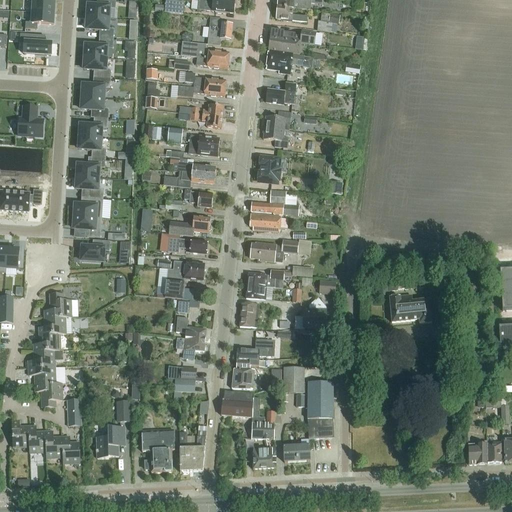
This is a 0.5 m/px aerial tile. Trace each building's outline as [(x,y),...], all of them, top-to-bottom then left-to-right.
[(54,15),(55,4),(39,3),(38,0),(26,0),(27,3),(33,3),(32,14),(54,15)] [(309,0),(309,3),(306,3),(294,1),(293,0),(278,0),(278,9),(293,11),(293,9),(310,11),(311,5),(322,7),(322,0),(309,0)] [(88,7),(87,19),(109,20),(110,9),(115,9),(115,1),(102,1),(102,6),(96,6),(96,7),(88,7)] [(185,3),(168,1),(166,1),(165,7),(152,6),(151,12),(183,15),(185,3)] [(130,2),(129,19),(137,19),(138,2),(130,2)] [(235,6),(199,3),(198,11),(216,13),(216,14),(226,15),(226,14),(234,15),(235,6)] [(293,11),(278,9),(276,20),(306,23),(307,18),(292,16),(293,11)] [(53,26),(54,15),(32,14),(31,24),(25,24),(25,30),(37,31),(37,25),(53,26)] [(318,23),(317,32),(336,33),(337,25),(340,25),(340,16),(321,15),(320,23),(318,23)] [(211,18),(208,46),(220,48),(221,40),(231,42),(233,27),(223,25),(224,20),(211,18)] [(87,19),(87,31),(95,31),(95,32),(100,33),(100,38),(113,39),(114,31),(109,31),(109,20),(87,19)] [(272,32),(270,41),(301,45),(314,46),(316,35),(302,33),(302,36),(272,32)] [(20,35),(20,43),(25,43),(24,56),(51,57),(52,44),(36,43),(36,36),(20,35)] [(364,41),(357,40),(356,48),(363,49),(364,41)] [(86,47),(85,58),(107,60),(107,49),(112,49),(113,41),(100,41),(100,46),(94,46),(94,47),(86,47)] [(301,45),(270,41),(269,52),(299,56),(301,45)] [(125,42),(125,52),(128,52),(128,60),(135,60),(136,43),(125,42)] [(181,57),(197,59),(229,63),(230,55),(221,54),(220,53),(216,52),(215,53),(209,52),(209,53),(205,52),(206,46),(182,43),(181,57)] [(314,59),(304,58),(283,54),(269,53),(267,71),(280,72),(280,74),(289,75),(291,64),(303,66),(303,68),(312,69),(314,60),(314,59)] [(85,58),(84,70),(92,71),(92,72),(98,73),(98,78),(110,79),(111,71),(106,71),(107,60),(85,58)] [(229,63),(197,59),(196,67),(207,68),(213,69),(214,70),(218,70),(219,70),(228,71),(229,63)] [(174,62),(173,70),(190,72),(191,64),(174,62)] [(157,71),(147,71),(146,81),(157,81),(157,71)] [(227,82),(195,79),(195,75),(186,74),(185,84),(194,85),(194,87),(226,90),(227,82)] [(83,86),(82,98),(104,100),(105,89),(110,89),(110,81),(97,80),(97,86),(93,86),(91,86),(91,87),(83,86)] [(268,91),(266,104),(284,106),(284,104),(294,105),(296,86),(286,85),(285,92),(277,92),(268,91)] [(193,89),(188,88),(179,87),(177,97),(193,99),(193,94),(225,98),(226,90),(194,87),(193,89)] [(82,98),(81,110),(89,111),(89,112),(92,112),(95,112),(95,118),(108,119),(108,111),(103,111),(104,100),(82,98)] [(180,107),(179,114),(192,115),(193,108),(180,107)] [(203,117),(223,119),(224,108),(210,107),(210,112),(203,111),(203,117)] [(43,139),(44,121),(37,121),(37,109),(24,108),(23,120),(19,120),(18,137),(43,139)] [(264,124),(264,129),(284,132),(285,124),(290,125),(291,115),(278,113),(278,119),(266,118),(265,124),(264,124)] [(223,119),(203,117),(202,122),(208,123),(208,128),(221,130),(223,119)] [(80,126),(79,138),(101,140),(102,129),(107,129),(108,121),(95,120),(94,126),(88,126),(88,127),(80,126)] [(127,121),(126,136),(135,136),(136,122),(127,121)] [(143,140),(152,141),(153,129),(145,128),(143,140)] [(169,129),(168,139),(183,140),(183,130),(169,129)] [(284,139),(284,132),(264,129),(263,135),(264,135),(263,141),(275,142),(275,148),(287,150),(289,140),(284,139)] [(189,146),(219,150),(220,141),(209,139),(190,137),(189,146)] [(79,138),(79,150),(87,151),(87,152),(93,152),(92,158),(105,159),(106,151),(101,151),(101,140),(79,138)] [(219,150),(189,146),(188,156),(207,158),(207,157),(218,158),(219,150)] [(171,159),(183,161),(183,160),(184,154),(166,152),(165,158),(171,159)] [(259,176),(258,181),(259,182),(259,184),(278,186),(278,180),(280,179),(280,175),(279,173),(280,160),(262,158),(262,160),(260,161),(260,165),(261,167),(260,175),(259,176)] [(178,173),(179,173),(215,177),(216,170),(206,169),(206,167),(194,166),(194,161),(183,160),(183,161),(171,159),(170,165),(173,165),(173,172),(178,172),(178,173)] [(78,166),(77,178),(99,180),(99,169),(104,169),(105,161),(92,160),(92,166),(86,166),(86,167),(78,166)] [(337,160),(335,166),(345,169),(347,162),(337,160)] [(126,161),(125,167),(124,180),(131,181),(132,168),(132,162),(126,161)] [(151,182),(151,174),(142,173),(142,182),(151,182)] [(215,177),(179,173),(178,179),(165,178),(164,187),(178,189),(179,182),(204,184),(204,183),(214,184),(215,177)] [(77,178),(76,190),(84,191),(84,192),(90,192),(90,198),(103,199),(103,191),(98,191),(99,180),(77,178)] [(341,196),(343,184),(331,182),(330,195),(341,196)] [(184,201),(190,201),(190,204),(198,205),(198,208),(212,210),(212,208),(213,207),(213,205),(212,203),(213,196),(198,194),(198,195),(191,194),(191,191),(185,191),(184,201)] [(0,193),(0,197),(0,212),(29,214),(29,204),(33,205),(33,206),(41,206),(42,192),(34,192),(34,197),(30,197),(30,195),(0,193)] [(271,192),(270,205),(285,206),(286,196),(286,193),(271,192)] [(286,196),(285,206),(296,206),(297,197),(286,196)] [(75,206),(74,218),(101,220),(103,201),(89,200),(89,206),(83,206),(83,207),(75,206)] [(166,202),(166,207),(165,210),(182,211),(182,203),(166,202)] [(252,204),(251,213),(274,214),(274,216),(295,218),(296,208),(252,204)] [(153,224),(154,212),(143,212),(142,223),(153,224)] [(251,215),(250,228),(253,229),(253,231),(280,233),(281,219),(269,218),(269,217),(251,215)] [(74,218),(73,230),(82,231),(81,232),(87,232),(87,238),(100,239),(101,220),(74,218)] [(185,231),(184,238),(193,238),(194,233),(195,233),(194,234),(200,234),(200,233),(209,234),(209,233),(210,232),(211,228),(210,227),(210,220),(194,218),(194,219),(188,219),(187,226),(185,226),(185,231)] [(179,255),(180,249),(190,250),(190,254),(193,254),(193,255),(196,255),(197,255),(207,256),(207,254),(208,254),(208,251),(207,249),(208,244),(169,239),(168,254),(179,255)] [(252,246),(251,260),(260,261),(259,263),(269,264),(275,265),(275,264),(282,265),(283,254),(297,256),(299,243),(283,241),(282,248),(271,247),(256,245),(256,246),(252,246)] [(82,248),(81,262),(103,264),(104,252),(109,252),(110,244),(97,243),(96,248),(90,248),(90,249),(82,248)] [(120,244),(120,250),(119,264),(128,265),(129,250),(130,244),(120,244)] [(8,250),(6,270),(18,271),(19,251),(8,250)] [(158,261),(157,268),(171,270),(172,263),(171,263),(162,262),(158,261)] [(174,263),(173,271),(176,272),(176,271),(204,274),(205,272),(206,271),(206,269),(205,267),(205,266),(186,264),(174,263)] [(312,268),(294,269),(294,277),(306,276),(306,273),(312,272),(312,268)] [(167,282),(165,299),(166,299),(182,300),(182,301),(183,301),(185,283),(184,283),(185,280),(204,282),(204,281),(205,280),(205,277),(204,276),(204,274),(176,271),(176,272),(173,271),(168,271),(167,282)] [(258,288),(266,289),(272,289),(275,289),(275,282),(283,282),(284,277),(293,278),(293,274),(284,273),(271,272),(270,277),(268,276),(249,276),(248,287),(258,288)] [(496,275),(496,295),(508,296),(508,275),(496,275)] [(424,280),(404,282),(404,291),(425,289),(424,280)] [(389,292),(397,292),(397,283),(382,284),(383,296),(390,295),(389,292)] [(320,284),(320,296),(335,296),(335,284),(320,284)] [(258,288),(248,287),(246,300),(265,302),(266,289),(258,288)] [(193,301),(194,290),(188,289),(186,299),(193,301)] [(302,291),(296,291),(293,291),(292,303),(301,304),(302,291)] [(46,312),(46,320),(65,320),(71,320),(70,302),(64,302),(63,295),(50,296),(51,312),(46,312)] [(496,295),(496,316),(508,316),(508,296),(496,295)] [(411,297),(390,299),(392,325),(419,322),(420,325),(432,324),(429,301),(412,303),(411,297)] [(176,301),(168,300),(167,308),(175,309),(176,301)] [(179,302),(178,314),(189,314),(190,303),(179,302)] [(304,312),(303,321),(297,321),(296,331),(304,331),(304,330),(326,330),(326,312),(326,310),(320,303),(314,308),(314,312),(304,312)] [(242,305),(240,329),(257,330),(259,306),(242,305)] [(176,334),(186,335),(185,340),(205,342),(207,332),(187,329),(188,320),(177,319),(176,334)] [(41,337),(60,337),(66,336),(65,320),(46,320),(47,329),(39,329),(39,337),(41,337)] [(511,327),(499,329),(500,352),(511,351),(511,327)] [(60,337),(41,337),(41,346),(34,346),(34,353),(55,353),(60,353),(60,337)] [(204,353),(205,342),(185,340),(177,339),(176,350),(184,351),(183,361),(194,362),(195,353),(204,353)] [(238,351),(237,362),(260,363),(260,362),(259,362),(259,358),(266,358),(267,352),(238,351)] [(28,363),(29,370),(56,369),(55,362),(64,362),(63,353),(60,353),(55,353),(34,353),(35,363),(28,363)] [(450,361),(435,362),(438,396),(453,395),(450,361)] [(236,371),(254,371),(260,371),(260,369),(267,370),(267,367),(274,368),(274,363),(260,363),(237,362),(236,371)] [(35,377),(35,386),(56,385),(56,369),(29,370),(29,378),(35,377)] [(195,370),(182,369),(181,380),(195,381),(195,370)] [(308,395),(309,441),(334,439),(333,420),(334,420),(333,384),(304,385),(304,370),(284,370),(284,394),(308,395)] [(252,391),(254,371),(236,371),(234,371),(232,391),(252,391)] [(175,381),(174,393),(195,394),(195,381),(175,381)] [(56,385),(35,386),(36,394),(41,394),(42,410),(55,409),(55,403),(62,403),(61,385),(56,385)] [(139,403),(139,389),(131,389),(130,402),(139,403)] [(222,417),(252,420),(251,423),(264,424),(265,419),(259,418),(260,399),(253,399),(254,396),(225,393),(224,401),(223,401),(222,417)] [(304,397),(297,397),(296,408),(304,409),(304,397)] [(500,408),(500,398),(485,399),(485,409),(500,408)] [(117,425),(131,425),(130,404),(117,404),(117,425)] [(509,407),(506,407),(501,407),(502,426),(510,425),(509,407)] [(274,442),(275,413),(267,413),(267,425),(252,425),(252,441),(274,442)] [(30,449),(29,428),(20,428),(20,422),(12,423),(13,450),(30,449)] [(46,455),(46,433),(36,434),(36,428),(29,428),(30,449),(30,455),(46,455)] [(109,439),(97,439),(97,461),(109,461),(109,459),(119,459),(119,448),(125,448),(125,429),(108,429),(109,439)] [(174,452),(174,434),(174,431),(142,432),(142,454),(149,454),(151,455),(151,463),(145,463),(145,472),(152,472),(152,475),(172,474),(172,452),(174,452)] [(53,433),(46,433),(46,455),(46,461),(63,460),(62,439),(53,439),(53,433)] [(189,474),(193,474),(193,451),(187,451),(187,435),(180,435),(180,474),(182,474),(183,476),(187,475),(189,474)] [(62,439),(63,460),(63,466),(81,465),(80,444),(70,444),(70,438),(62,439)] [(203,474),(206,439),(198,438),(196,451),(193,451),(193,474),(203,474)] [(489,465),(501,464),(501,444),(488,444),(488,446),(489,465)] [(311,463),(310,446),(296,447),(298,464),(311,463)] [(469,447),(470,466),(470,467),(487,466),(487,465),(489,465),(488,446),(469,447)] [(298,464),(296,447),(283,448),(284,464),(298,464)] [(276,449),(266,450),(267,470),(276,470),(276,449)] [(267,470),(266,450),(253,450),(253,471),(267,470)]
